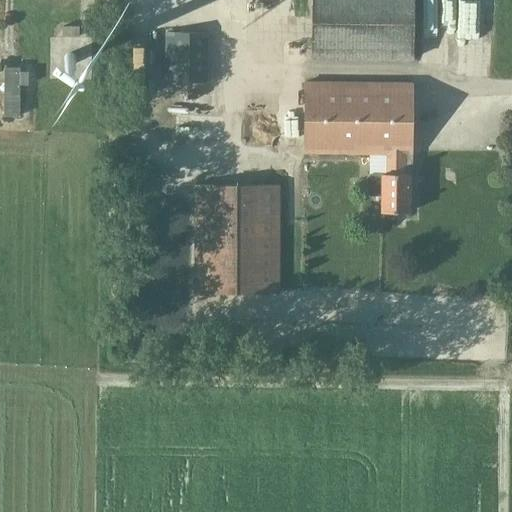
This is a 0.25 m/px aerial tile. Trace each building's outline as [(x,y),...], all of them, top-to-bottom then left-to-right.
[(414,0),(311,0),(310,58),(414,59),(414,0)] [(78,25),(62,25),(61,35),(78,35),(78,25)] [(206,82),(207,32),(164,32),(164,82),(206,82)] [(409,154),(410,154),(411,83),(304,81),(303,152),(386,153),(386,173),(369,173),(366,176),(366,192),(370,195),(381,195),(380,211),(408,212),(408,173),(409,173),(409,154)] [(180,94),(180,109),(206,110),(206,95),(180,94)] [(194,188),(194,296),(278,296),(279,188),(194,188)]
